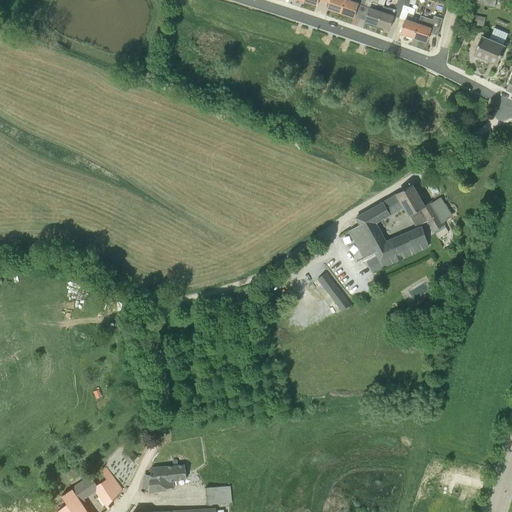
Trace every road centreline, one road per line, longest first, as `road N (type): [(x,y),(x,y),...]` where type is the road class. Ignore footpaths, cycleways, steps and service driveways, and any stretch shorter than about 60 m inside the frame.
road 1 (unclassified): [(117,511),(165,424),(156,344),(162,310),(267,270),(511,110)]
road 2 (residential): [(437,67),(246,0)]
